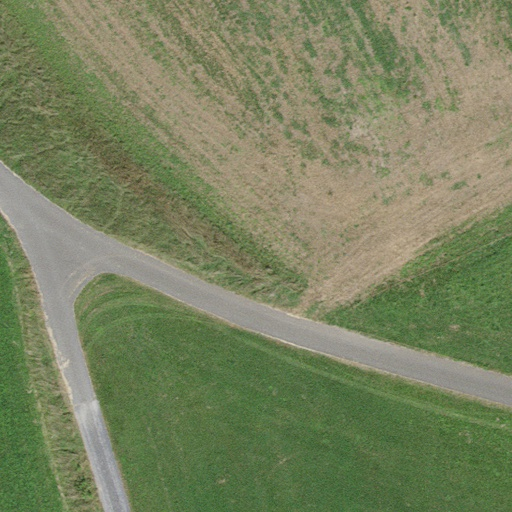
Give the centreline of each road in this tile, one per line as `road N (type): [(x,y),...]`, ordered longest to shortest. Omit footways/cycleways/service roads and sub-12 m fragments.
road 1 (track): [(511,396),(140,275),(23,205)]
road 2 (track): [(23,205),(108,511)]
